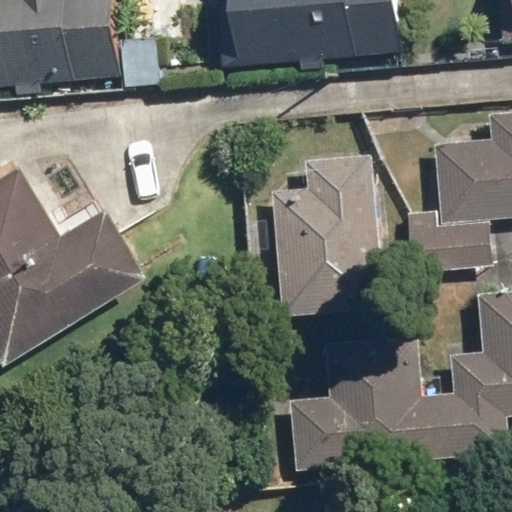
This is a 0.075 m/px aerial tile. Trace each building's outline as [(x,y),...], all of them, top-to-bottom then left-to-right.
[(0,0),(0,81),(123,72),(117,0),(0,0)] [(214,0),(220,63),(404,47),(399,0),(214,0)] [(511,0),(503,0),(507,42),(511,41),(511,0)] [(441,205),(411,208),(416,271),(497,263),(493,218),(511,216),(511,109),(492,111),(494,137),(436,143),(441,205)] [(275,188),(287,316),(387,306),(373,151),(310,156),(313,185),(275,188)] [(0,350),(9,364),(155,274),(112,205),(67,233),(24,164),(0,179),(0,350)] [(292,397),(297,467),(511,449),(511,441),(510,415),(511,414),(511,287),(480,290),(485,350),(454,352),(457,388),(424,391),(419,331),(327,338),(332,393),(292,397)]
